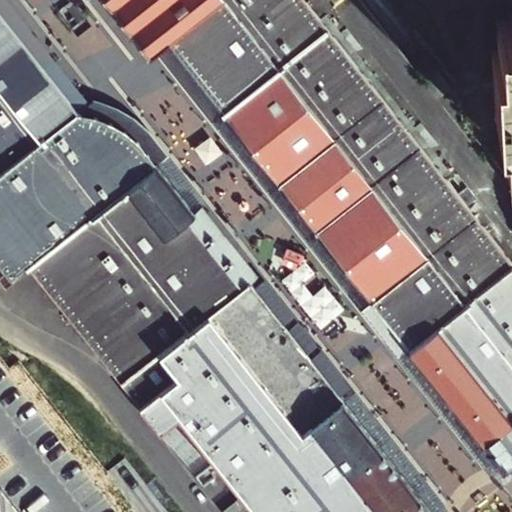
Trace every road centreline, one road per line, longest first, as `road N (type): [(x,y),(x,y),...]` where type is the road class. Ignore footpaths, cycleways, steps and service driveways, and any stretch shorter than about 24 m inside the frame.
road 1 (residential): [(200,511),(90,374),(0,322)]
road 2 (residential): [(511,212),(343,0)]
